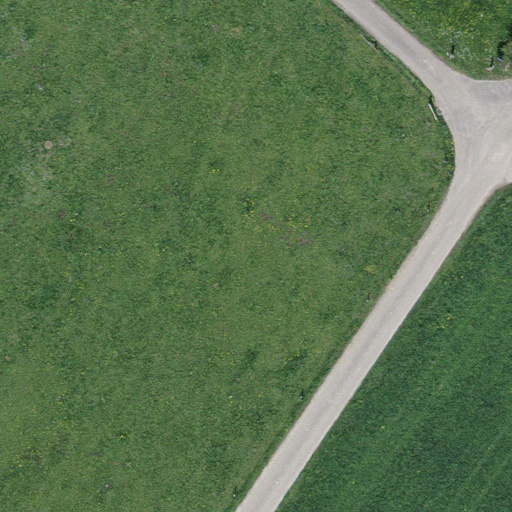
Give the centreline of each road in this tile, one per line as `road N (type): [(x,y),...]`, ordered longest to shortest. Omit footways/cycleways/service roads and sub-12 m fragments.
road 1 (unclassified): [(255,511),(511,130)]
road 2 (track): [(505,139),(344,0)]
